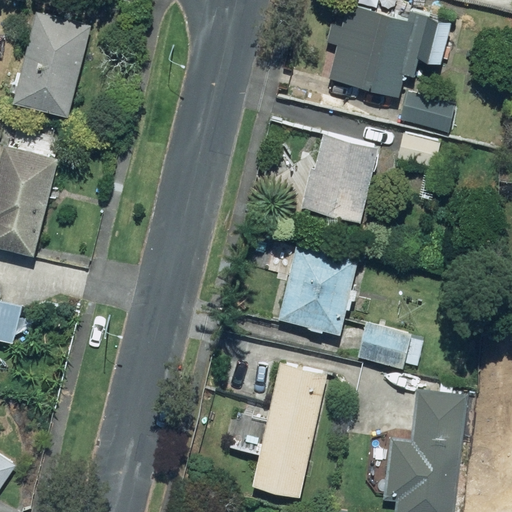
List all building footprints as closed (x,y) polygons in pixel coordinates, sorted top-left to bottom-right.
[(437,14),(390,0),(347,0),(325,75),(395,96),(401,74),(412,77),(418,57),(424,58),(437,14)] [(93,22),(35,7),(11,102),(68,117),(93,22)] [(407,86),(398,117),(449,130),(457,100),(407,86)] [(405,128),(398,156),(437,166),(444,138),(405,128)] [(380,148),(323,131),(302,207),(359,223),(380,148)] [(55,155),(2,143),(0,153),(0,244),(34,252),(55,155)] [(357,257),(295,243),(278,319),(340,333),(357,257)] [(0,338),(11,341),(19,302),(0,297),(0,338)] [(364,321),(357,356),(401,366),(409,331),(364,321)] [(300,495),(325,370),(278,360),(252,485),(300,495)] [(511,381),(487,381),(486,424),(511,424),(511,381)] [(457,511),(466,393),(415,390),(412,440),(391,439),(387,498),(396,499),(395,511),(457,511)] [(0,488),(16,464),(0,453),(0,488)]
